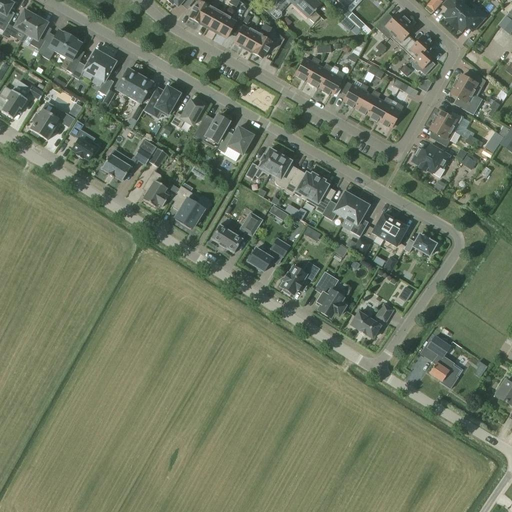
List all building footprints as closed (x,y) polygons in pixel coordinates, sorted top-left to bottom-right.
[(0,0),(0,30),(3,32),(14,14),(9,11),(12,4),(3,0),(0,0)] [(281,13),(289,5),(283,0),(282,0),(275,8),(281,13)] [(290,0),(289,1),(314,24),(320,17),(314,12),(320,5),(314,0),(290,0)] [(342,13),(366,36),(371,31),(350,12),(355,7),(351,3),(354,0),(336,0),(346,9),(342,13)] [(445,21),(451,26),(468,8),(463,4),(466,1),(465,0),(448,0),(445,3),(451,8),(444,16),(447,19),(445,21)] [(189,18),(198,23),(207,8),(198,2),(189,18)] [(427,6),(425,9),(432,15),(434,12),(427,6)] [(198,23),(207,29),(216,13),(207,8),(198,23)] [(459,30),(461,33),(469,25),(475,30),(485,18),(475,9),(472,12),(468,8),(451,26),(457,31),(459,30)] [(18,31),(25,35),(36,17),(24,10),(14,28),(8,25),(2,36),(8,39),(9,36),(14,39),(18,31)] [(207,29),(217,34),(225,18),(216,13),(207,29)] [(389,38),(390,38),(405,21),(397,14),(393,19),(388,15),(375,28),(388,40),(389,38)] [(30,45),(40,50),(47,37),(41,34),(47,24),(36,17),(25,35),(32,40),(30,45)] [(511,21),(506,17),(499,27),(504,31),(511,21)] [(217,34),(226,39),(235,23),(225,18),(217,34)] [(346,18),(340,24),(349,32),(354,26),(346,18)] [(390,38),(402,50),(411,39),(407,35),(413,29),(405,21),(390,38)] [(260,33),(263,35),(268,26),(264,24),(260,33)] [(263,35),(267,37),(272,29),(268,26),(263,35)] [(234,43),(243,49),(252,33),(243,27),(234,43)] [(54,52),(60,55),(70,37),(64,33),(63,34),(58,31),(51,44),(45,41),(37,54),(49,61),(54,52)] [(243,49),(252,54),(261,38),(252,33),(243,49)] [(60,67),(72,74),(80,61),(74,58),(81,45),(76,42),(77,41),(70,37),(60,55),(65,59),(60,67)] [(426,49),(430,45),(422,37),(416,44),(411,39),(402,50),(414,61),(415,61),(426,49)] [(252,54),(262,59),(271,43),(261,38),(252,54)] [(469,38),(464,44),(468,48),(472,44),(471,43),(473,41),(469,38)] [(373,50),(376,53),(381,48),(378,45),(373,50)] [(376,53),(379,56),(384,50),(381,48),(376,53)] [(420,71),(425,76),(435,65),(430,61),(434,56),(426,49),(415,61),(414,61),(412,64),(412,67),(417,72),(420,71)] [(83,72),(93,78),(105,57),(102,55),(102,53),(99,51),(97,52),(95,51),(86,67),(79,63),(71,77),(78,81),(83,72)] [(349,60),(355,63),(358,57),(352,54),(349,60)] [(108,58),(105,57),(93,78),(103,83),(98,92),(106,96),(109,91),(113,82),(106,78),(115,63),(113,61),(113,59),(109,57),(108,58)] [(295,75),(307,82),(317,66),(320,61),(313,58),(311,63),(304,59),(295,75)] [(307,82),(320,89),(329,73),(332,68),(326,65),(323,70),(317,66),(307,82)] [(368,73),(374,76),(377,70),(371,66),(368,73)] [(400,71),(403,74),(408,69),(405,66),(400,71)] [(334,67),(332,68),(329,73),(320,89),(332,96),(344,75),(338,71),(338,69),(334,67)] [(406,77),(411,72),(408,69),(403,74),(406,77)] [(115,91),(128,98),(131,92),(140,77),(127,70),(115,91)] [(374,76),(380,79),(383,73),(377,70),(374,76)] [(462,76),(456,85),(472,94),(478,97),(482,88),(486,82),(473,72),(468,79),(462,76)] [(128,98),(140,105),(152,84),(140,77),(131,92),(128,98)] [(392,86),(398,90),(402,83),(396,80),(392,86)] [(398,90),(405,93),(408,87),(402,83),(398,90)] [(343,102),(356,109),(365,93),(368,88),(361,84),(358,89),(352,85),(343,102)] [(454,105),(467,112),(474,100),(470,98),(472,94),(456,85),(451,94),(457,98),(454,105)] [(27,94),(39,101),(43,94),(31,87),(27,94)] [(167,117),(180,95),(167,87),(164,92),(157,87),(143,111),(143,112),(156,119),(159,112),(167,117)] [(1,113),(12,120),(19,109),(21,111),(27,101),(12,91),(11,92),(4,88),(0,94),(0,96),(6,100),(5,101),(7,102),(1,113)] [(115,94),(109,91),(106,96),(102,102),(109,106),(115,94)] [(368,116),(377,99),(380,95),(373,91),(371,96),(365,93),(356,109),(368,116)] [(368,116),(380,123),(389,106),(392,101),(386,98),(383,103),(377,99),(368,116)] [(170,124),(180,129),(184,122),(192,126),(198,116),(199,117),(202,112),(201,111),(202,108),(190,101),(181,116),(176,113),(170,124)] [(380,123),(391,129),(399,114),(403,107),(396,104),(393,109),(389,106),(380,123)] [(489,109),(496,114),(498,110),(492,106),(489,109)] [(143,111),(137,107),(131,119),(137,122),(143,112),(143,111)] [(38,136),(47,141),(53,132),(55,129),(56,127),(54,126),(58,121),(69,128),(73,120),(57,110),(52,116),(42,110),(39,116),(36,115),(32,121),(35,123),(30,131),(32,132),(31,134),(37,138),(38,136)] [(436,121),(455,133),(464,118),(452,111),(449,116),(441,112),(436,121)] [(228,123),(217,116),(214,123),(209,121),(208,124),(202,121),(195,133),(201,136),(202,135),(206,138),(204,141),(214,147),(216,143),(216,144),(220,137),(221,138),(225,130),(224,129),(228,123)] [(435,141),(447,148),(455,133),(436,121),(430,131),(438,135),(435,141)] [(83,126),(77,122),(69,135),(75,139),(83,126)] [(227,148),(242,156),(253,137),(248,134),(249,132),(243,129),(242,131),(238,128),(233,136),(227,133),(217,150),(224,154),(227,148)] [(511,128),(500,146),(511,153),(511,128)] [(474,143),(481,147),(483,144),(470,136),(467,139),(474,143)] [(84,143),(79,139),(71,151),(76,154),(76,156),(82,160),(83,159),(88,162),(92,156),(94,157),(100,147),(86,139),(84,143)] [(490,141),(485,149),(494,154),(499,146),(490,141)] [(427,171),(440,178),(445,170),(443,169),(450,156),(431,145),(427,152),(420,148),(412,162),(420,167),(419,169),(426,172),(427,171)] [(133,159),(145,166),(151,156),(140,149),(133,159)] [(149,163),(157,169),(166,155),(158,150),(149,163)] [(269,174),(280,155),(274,151),(273,152),(269,150),(264,157),(264,156),(263,156),(260,162),(261,163),(258,168),(252,164),(245,176),(252,180),(254,176),(258,179),(263,173),(268,176),(269,174)] [(456,157),(462,162),(467,154),(461,150),(456,157)] [(284,193),(295,173),(289,169),(289,170),(287,169),(290,162),(286,160),(286,158),(280,155),(269,174),(276,178),(275,180),(274,182),(275,184),(276,185),(278,186),(285,191),(284,193)] [(114,178),(122,183),(130,170),(132,171),(136,165),(123,156),(119,162),(110,156),(101,170),(108,174),(108,176),(113,179),(114,178)] [(462,165),(469,169),(474,162),(467,157),(462,165)] [(196,176),(199,170),(193,167),(190,172),(196,176)] [(143,201),(155,208),(157,205),(162,208),(168,198),(163,195),(166,189),(158,184),(162,178),(154,173),(143,190),(148,193),(143,201)] [(293,194),(305,201),(319,176),(318,175),(316,175),(314,175),(312,175),(311,174),(310,176),(306,174),(303,178),(301,177),(301,176),(295,173),(284,193),(291,197),(293,194)] [(315,210),(322,215),(330,201),(332,197),(326,193),(326,194),(324,193),(328,186),(323,183),(324,181),(323,181),(322,179),(321,178),(320,176),(319,176),(305,201),(316,207),(315,210)] [(180,224),(190,230),(199,217),(200,218),(206,209),(197,204),(196,205),(188,201),(192,194),(181,187),(172,201),(175,202),(170,209),(171,210),(172,208),(179,213),(176,219),(181,222),(180,224)] [(336,215),(345,220),(356,199),(353,197),(352,197),(344,193),(335,208),(329,204),(330,201),(322,215),(322,216),(332,222),(336,215)] [(350,232),(360,238),(368,223),(367,223),(366,225),(360,222),(368,207),(360,202),(360,201),(356,199),(345,220),(353,225),(350,232)] [(301,221),(306,213),(289,203),(284,211),(301,221)] [(284,221),(287,214),(272,206),(269,213),(284,221)] [(262,221),(250,214),(240,230),(238,234),(222,223),(220,226),(219,226),(210,240),(219,246),(219,247),(220,246),(224,248),(223,249),(224,249),(223,249),(224,250),(224,249),(233,255),(242,241),(241,240),(243,237),(242,237),(245,233),(252,237),(262,221)] [(371,234),(383,241),(394,222),(392,220),(393,218),(386,214),(385,216),(382,215),(371,234)] [(383,241),(396,248),(407,229),(404,227),(405,225),(398,221),(397,223),(394,222),(383,241)] [(307,226),(303,233),(308,236),(312,229),(307,226)] [(412,247),(429,257),(430,253),(432,254),(437,247),(435,246),(435,245),(427,240),(423,237),(423,238),(419,236),(415,243),(409,240),(403,250),(409,253),(412,247)] [(263,272),(263,273),(263,272),(271,260),(271,259),(275,253),(282,257),(289,247),(276,239),(270,250),(266,256),(255,250),(255,249),(254,250),(255,250),(247,262),(247,263),(263,272)] [(353,250),(363,256),(369,245),(359,239),(353,250)] [(497,248),(488,261),(508,275),(511,269),(511,256),(511,258),(497,248)] [(384,268),(391,272),(397,262),(390,258),(384,268)] [(290,294),(293,296),(297,291),(302,284),(301,283),(305,277),(312,281),(318,270),(308,264),(302,273),(293,268),(288,275),(287,275),(283,282),(280,288),(283,290),(282,291),(289,296),(290,294)] [(318,311),(330,319),(333,314),(338,317),(344,307),(339,304),(343,299),(331,292),(337,282),(324,274),(315,289),(322,294),(316,303),(321,306),(318,311)] [(473,281),(465,294),(484,307),(493,296),(498,299),(504,289),(493,281),(487,290),(473,281)] [(366,335),(372,339),(380,327),(379,326),(382,322),(385,324),(393,311),(383,305),(375,318),(377,319),(374,323),(358,313),(350,326),(359,331),(358,332),(365,336),(366,335)] [(466,346),(460,356),(468,360),(474,351),(466,346)] [(429,373),(442,382),(452,366),(446,361),(442,367),(435,363),(429,373)] [(509,401),(511,403),(511,383),(506,380),(496,396),(507,404),(509,401)]
